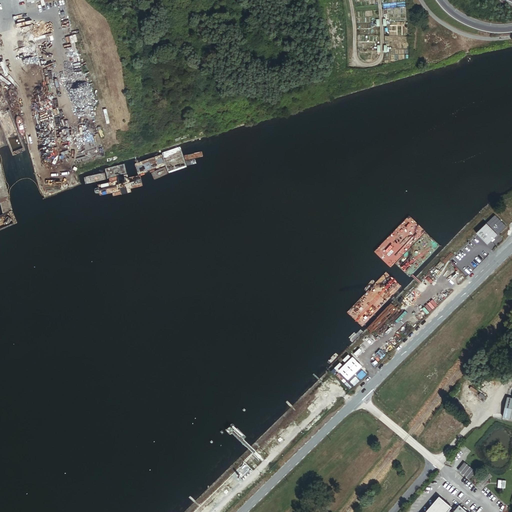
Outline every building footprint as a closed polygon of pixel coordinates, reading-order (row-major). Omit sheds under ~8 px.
[(498,235),(487,223),(477,233),(488,244),(498,235)] [(362,366),(352,356),(338,370),(348,379),(362,366)] [(511,418),(511,397),(507,397),(502,417),(511,418)] [(475,471),(464,462),(457,470),(469,479),(475,471)] [(467,511),(459,504),(452,511),(450,511),(448,510),(450,507),(439,497),(425,511),(467,511)]
